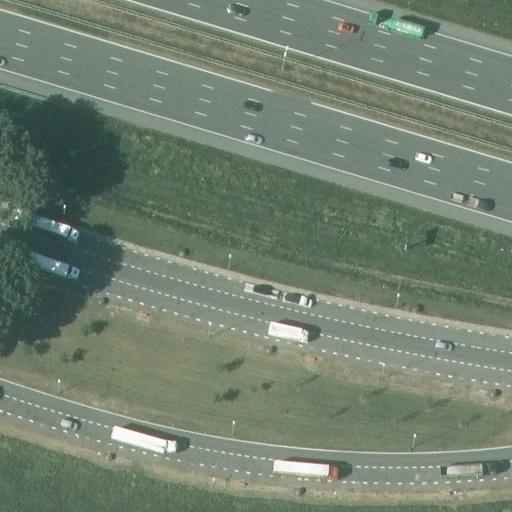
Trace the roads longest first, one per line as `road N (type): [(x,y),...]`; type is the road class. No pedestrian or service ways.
road 1 (motorway): [(0,39),(511,193)]
road 2 (motorway): [(511,88),(216,0)]
